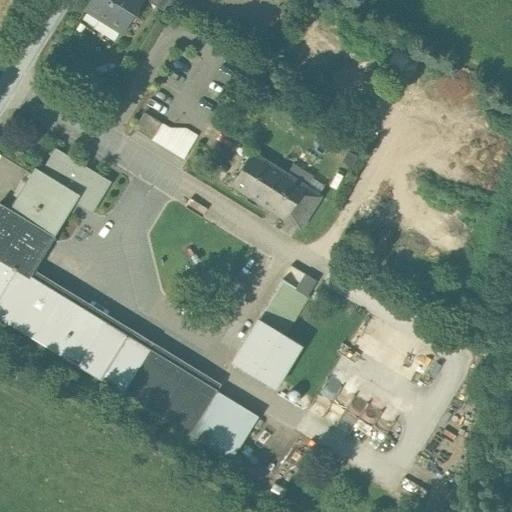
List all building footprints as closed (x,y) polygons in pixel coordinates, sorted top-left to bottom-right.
[(90,0),(86,8),(121,30),(140,0),(90,0)] [(168,0),(145,0),(162,10),(168,0)] [(161,123),(143,113),(133,129),(151,139),(161,123)] [(110,181),(55,148),(40,171),(78,195),(73,203),(90,213),(110,181)] [(305,186),(251,151),(229,184),(284,219),(305,186)] [(40,171),(34,168),(9,210),(0,204),(0,260),(14,269),(28,277),(28,276),(73,203),(78,195),(40,171)] [(321,196),(305,186),(284,219),(300,229),(321,196)] [(0,291),(14,269),(0,260),(0,291)] [(215,390),(28,276),(28,277),(14,269),(0,291),(0,318),(189,434),(215,391),(215,390)] [(307,295),(296,288),(272,329),(283,335),(307,295)] [(272,329),(257,320),(231,362),(274,388),(300,346),(283,335),(272,329)] [(215,390),(215,391),(189,434),(231,460),(258,417),(215,390)]
